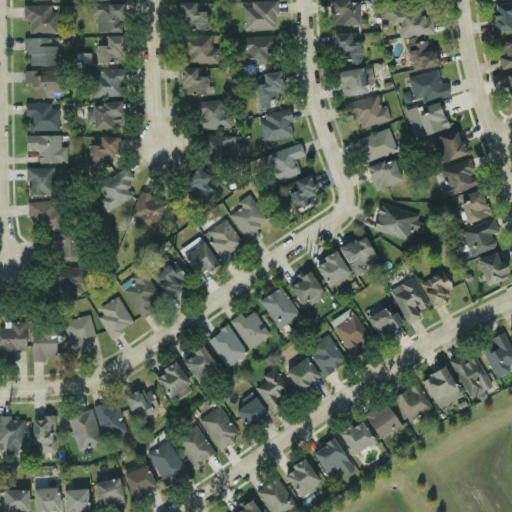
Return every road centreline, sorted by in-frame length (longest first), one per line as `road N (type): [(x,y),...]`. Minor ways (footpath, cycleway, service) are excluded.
road 1 (residential): [(172,511),(511,298)]
road 2 (residential): [(0,390),(95,383),(288,255)]
road 3 (residential): [(288,255),(343,215),(352,198),(324,95),(313,0)]
road 4 (residential): [(3,0),(20,282)]
road 5 (residential): [(468,0),(511,168)]
road 6 (residential): [(156,0),(168,159)]
